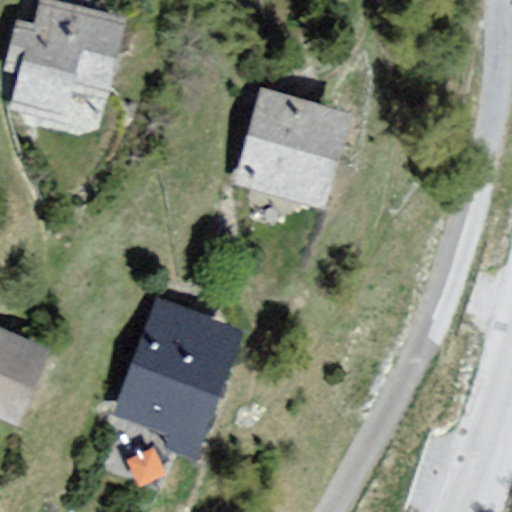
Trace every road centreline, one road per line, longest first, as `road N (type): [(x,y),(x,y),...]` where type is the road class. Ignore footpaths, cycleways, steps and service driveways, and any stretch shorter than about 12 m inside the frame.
road 1 (residential): [(500,0),(489,133),(463,234),(408,373),(330,511)]
road 2 (residential): [(449,511),(511,326)]
